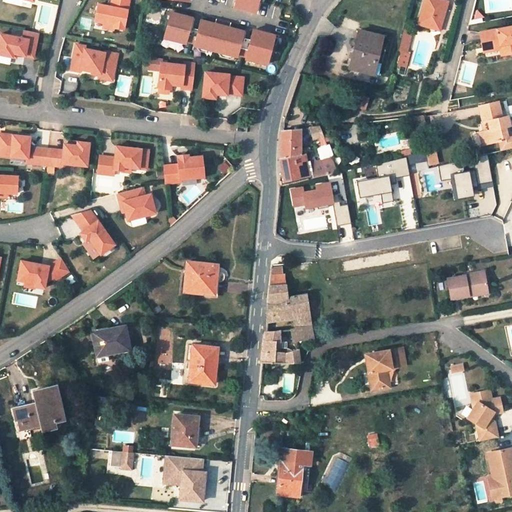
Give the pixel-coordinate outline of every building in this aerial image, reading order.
[(124,28),(130,0),(113,0),(112,6),(111,8),(108,7),(108,5),(99,3),(96,20),(105,22),(115,24),(114,26),(124,28)] [(264,0),(236,0),(235,6),(256,12),(259,1),(261,2),(264,3),(264,0)] [(441,0),(425,0),(419,23),(439,29),(447,2),(441,0)] [(240,46),(244,30),(230,27),(231,23),(216,19),(215,23),(201,19),(199,29),(197,36),(188,34),(193,17),(171,12),(165,37),(186,42),(187,40),(195,43),(195,45),(238,56),(238,54),(247,56),(246,58),(268,63),(275,34),(254,29),(251,38),(249,48),(240,46)] [(197,36),(199,29),(193,27),(195,18),(193,17),(188,34),(197,36)] [(511,51),(511,24),(506,26),(499,44),(499,45),(500,49),(501,54),(511,51)] [(499,44),(506,26),(479,31),(482,48),(499,45),(499,44)] [(34,57),(38,32),(25,29),(23,38),(0,33),(0,54),(12,56),(13,53),(17,53),(34,57)] [(249,48),(251,38),(245,37),(247,31),(244,30),(240,46),(249,48)] [(353,41),(353,42),(353,43),(353,44),(354,45),(356,46),(350,67),(378,74),(387,38),(359,31),(357,39),(356,39),(355,39),(354,40),(353,41)] [(165,40),(163,46),(187,51),(188,45),(165,40)] [(343,66),(350,67),(356,46),(354,45),(353,44),(353,43),(353,42),(347,63),(344,63),(343,66)] [(402,50),(398,65),(407,67),(411,52),(407,52),(410,44),(402,42),(400,50),(402,50)] [(92,70),(114,75),(118,53),(105,50),(105,52),(86,48),(87,45),(77,43),(71,68),(81,70),(82,68),(92,70)] [(160,69),(161,62),(162,59),(148,57),(147,68),(160,69)] [(193,89),(196,63),(185,62),(185,65),(161,62),(160,69),(158,87),(160,87),(170,88),(171,88),(172,84),(182,85),(182,88),(193,89)] [(113,79),(114,75),(92,70),(92,72),(100,74),(99,77),(113,79)] [(206,71),(203,96),(216,98),(216,93),(227,94),(228,93),(242,94),(244,77),(229,75),(229,74),(206,71)] [(369,98),(361,96),(358,107),(365,110),(369,98)] [(499,102),(480,107),(484,123),(489,122),(491,130),(483,132),(486,144),(499,140),(501,147),(511,143),(511,133),(507,134),(505,128),(510,127),(508,117),(503,118),(499,102)] [(481,124),(483,132),(491,130),(489,122),(484,123),(481,124)] [(313,139),(324,136),(322,131),(321,126),(310,127),(313,139)] [(300,154),(301,129),(281,131),(280,156),(280,158),(300,154)] [(49,148),(29,146),(30,136),(2,133),(1,141),(0,141),(0,154),(27,157),(28,157),(28,156),(33,157),(32,163),(47,164),(49,148)] [(87,166),(90,143),(78,142),(78,145),(69,144),(65,144),(64,150),(49,148),(47,164),(63,166),(63,163),(87,166)] [(332,156),(333,153),(331,146),(327,145),(322,146),(316,148),(320,160),(332,156)] [(147,169),(149,150),(124,147),(117,146),(116,150),(116,157),(100,155),(98,172),(114,174),(115,169),(123,170),(124,166),(131,167),(147,169)] [(435,148),(426,150),(429,164),(438,162),(435,148)] [(338,171),(332,156),(320,160),(311,162),(311,159),(307,160),(306,153),(300,154),(280,158),(284,176),(285,180),(314,174),(314,177),(338,171)] [(205,176),(202,155),(189,157),(189,154),(178,155),(179,158),(179,164),(164,165),(165,180),(166,183),(181,181),(181,178),(205,176)] [(478,184),(491,182),(489,158),(476,159),(478,184)] [(396,177),(409,176),(408,160),(377,162),(378,175),(396,174),(396,177)] [(454,199),(474,196),(470,171),(463,172),(462,162),(439,166),(443,188),(452,187),(454,199)] [(17,193),(17,176),(0,175),(0,192),(7,192),(17,193)] [(357,180),(360,206),(393,203),(390,177),(357,180)] [(316,183),(317,190),(304,192),(303,186),(290,188),(294,210),(335,204),(331,181),(316,183)] [(156,212),(151,194),(146,195),(144,186),(118,193),(121,202),(124,201),(126,211),(129,220),(156,212)] [(351,223),(348,204),(334,205),(337,225),(351,223)] [(115,243),(91,209),(72,214),(84,230),(81,232),(86,240),(90,237),(92,241),(101,253),(115,243)] [(56,278),(69,270),(62,257),(49,265),(21,261),(18,279),(26,281),(36,282),(35,285),(45,287),(46,282),(55,276),(56,278)] [(213,264),(187,262),(185,291),(205,292),(205,289),(213,290),(214,291),(215,281),(220,281),(223,279),(223,275),(223,274),(221,271),(220,270),(217,269),(217,267),(213,267),(213,264)] [(462,276),(444,278),(448,299),(466,296),(465,294),(484,290),(481,271),(461,274),(462,276)] [(283,273),(271,273),(270,284),(286,283),(285,273),(283,273)] [(272,315),(293,312),(294,317),(295,327),(291,328),(294,341),(295,341),(297,340),(301,340),(303,340),(313,338),(306,294),(287,297),(286,287),(290,287),(289,283),(286,283),(270,284),(267,316),(272,315)] [(267,322),(294,317),(293,312),(272,315),(272,316),(273,316),(272,317),(272,318),(271,319),(270,319),(269,319),(268,319),(267,318),(267,322)] [(102,330),(92,332),(95,344),(98,344),(101,354),(129,349),(124,325),(108,329),(109,331),(103,333),(102,330)] [(286,350),(278,350),(278,346),(279,331),(265,333),(263,343),(261,362),(262,362),(287,363),(301,363),(298,348),(293,350),(286,352),(286,350)] [(191,369),(190,380),(214,382),(216,368),(212,368),(214,347),(189,344),(189,347),(188,347),(187,359),(188,359),(192,359),(191,369)] [(402,348),(365,354),(368,372),(371,371),(374,389),(389,386),(385,368),(405,364),(402,348)] [(36,402),(13,407),(16,420),(20,419),(23,429),(39,426),(39,425),(41,424),(42,428),(42,429),(56,426),(54,421),(64,419),(56,385),(33,390),(36,402)] [(486,419),(490,413),(492,414),(499,412),(496,398),(488,400),(486,390),(472,393),(474,402),(464,418),(472,423),(476,441),(495,438),(491,421),(486,419)] [(198,416),(174,413),(172,444),(195,446),(198,416)] [(39,425),(39,426),(23,429),(20,419),(16,420),(21,439),(33,436),(31,431),(42,428),(41,424),(39,425)] [(298,496),(298,490),(301,463),(309,464),(311,451),(280,448),(279,460),(281,460),(278,493),(298,496)] [(511,470),(511,466),(511,458),(510,448),(493,452),(499,478),(490,480),(486,480),(490,499),(511,494),(511,470)] [(132,451),(122,450),(121,467),(131,468),(132,451)] [(499,478),(493,452),(485,454),(490,480),(499,478)] [(183,469),(202,471),(203,458),(167,454),(165,481),(182,483),(183,469)] [(306,491),(309,464),(301,463),(298,490),(306,491)] [(202,471),(183,469),(182,483),(180,498),(203,500),(206,472),(202,471)]
